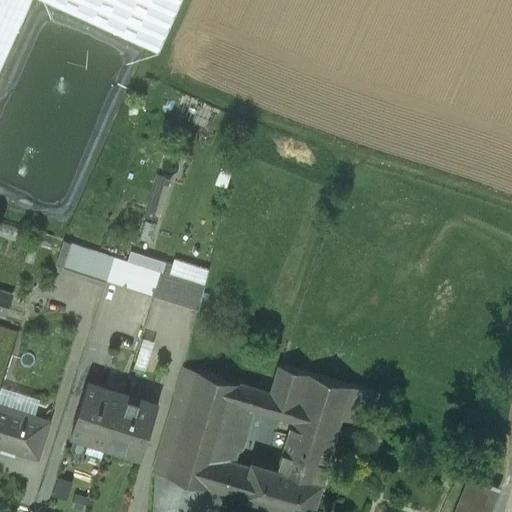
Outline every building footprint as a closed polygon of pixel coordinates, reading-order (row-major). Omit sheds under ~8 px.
[(52,0),(157,50),(179,0),(0,0),(0,68),(30,0),(52,0)] [(146,209),(161,214),(172,176),(157,171),(146,209)] [(114,255),(70,242),(62,266),(106,279),(114,255)] [(132,250),(129,260),(161,270),(169,272),(172,263),(132,250)] [(129,260),(114,255),(106,279),(154,295),(161,270),(129,260)] [(169,272),(161,270),(154,295),(198,308),(206,284),(169,272)] [(10,295),(0,291),(0,310),(5,312),(10,295)] [(293,421),(288,434),(332,448),(341,417),(365,425),(375,393),(281,363),(272,393),(267,412),(293,421)] [(226,493),(235,461),(251,407),(257,388),(183,366),(152,470),(226,493)] [(123,392),(88,381),(71,431),(89,437),(92,438),(95,429),(109,434),(123,392)] [(251,407),(267,412),(272,393),(257,388),(251,407)] [(158,403),(123,392),(109,434),(111,435),(124,439),(121,447),(141,454),(158,403)] [(48,420),(0,402),(0,442),(36,455),(48,420)] [(92,438),(89,437),(85,451),(102,456),(105,446),(108,446),(111,435),(109,434),(95,429),(92,438)] [(332,448),(288,434),(278,468),(253,461),(252,466),(242,498),(289,511),(314,511),(319,498),(316,497),(332,448)] [(242,498),(252,466),(235,461),(226,493),(242,498)] [(453,511),(490,511),(501,487),(470,473),(453,511)]
